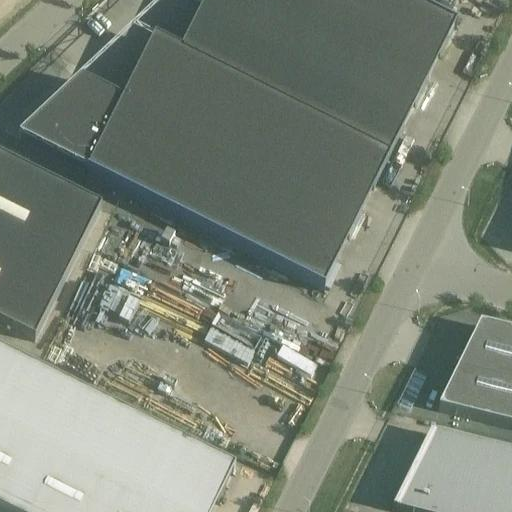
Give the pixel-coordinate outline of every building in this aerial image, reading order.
[(396,0),(210,0),(181,58),(388,161),(454,29),(396,0)] [(181,58),(155,44),(124,105),(81,84),(20,141),(89,175),(88,177),(324,295),(324,294),(322,293),(388,161),(181,58)] [(0,261),(60,291),(101,210),(0,160),(0,261)] [(60,291),(0,261),(0,326),(34,344),(60,291)] [(511,336),(479,328),(438,413),(511,431),(511,336)] [(0,427),(169,511),(215,511),(235,472),(0,354),(0,427)] [(169,511),(0,427),(0,511),(169,511)] [(511,511),(511,456),(434,437),(433,438),(451,442),(447,461),(424,455),(395,511),(511,511)]
